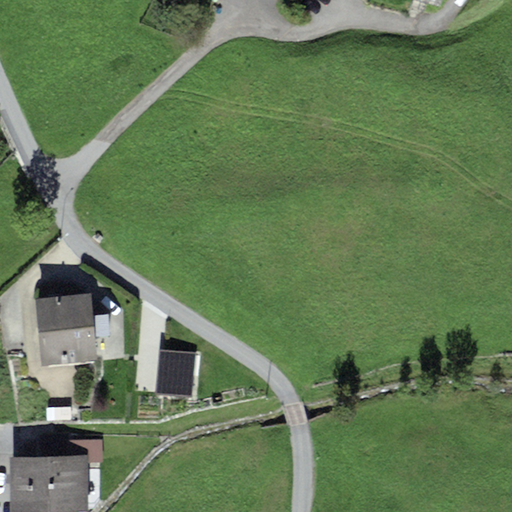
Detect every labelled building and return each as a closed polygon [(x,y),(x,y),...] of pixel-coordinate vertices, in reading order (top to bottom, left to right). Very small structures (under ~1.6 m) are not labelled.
[(92,295),(36,300),(42,366),(98,361),(96,336),(110,335),(108,314),(94,316),(92,295)] [(198,353),(160,349),(156,395),(194,398),(198,353)] [(69,440),(69,434),(40,436),(41,456),(68,455),(67,440),(69,440)] [(69,440),(67,440),(68,455),(88,454),(88,463),(102,462),(101,439),(69,440)] [(41,456),(9,457),(11,511),(90,511),(88,463),(88,454),(68,455),(41,456)]
